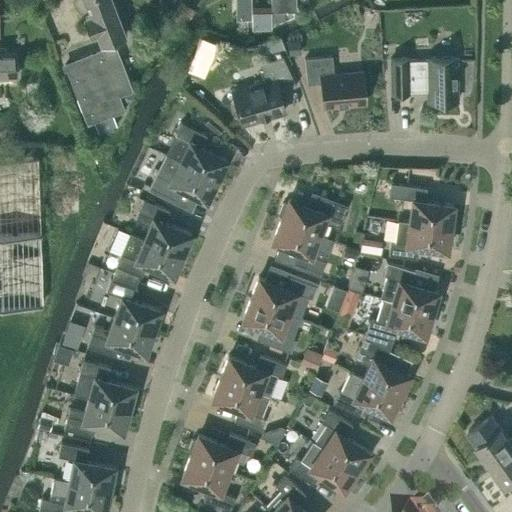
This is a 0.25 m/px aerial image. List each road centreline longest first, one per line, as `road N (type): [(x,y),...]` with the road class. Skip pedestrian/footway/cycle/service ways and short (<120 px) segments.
road 1 (residential): [(135,511),(176,342),(227,215),(260,161),(379,148),(510,152)]
road 2 (unclassified): [(430,445),(476,334),(510,152)]
